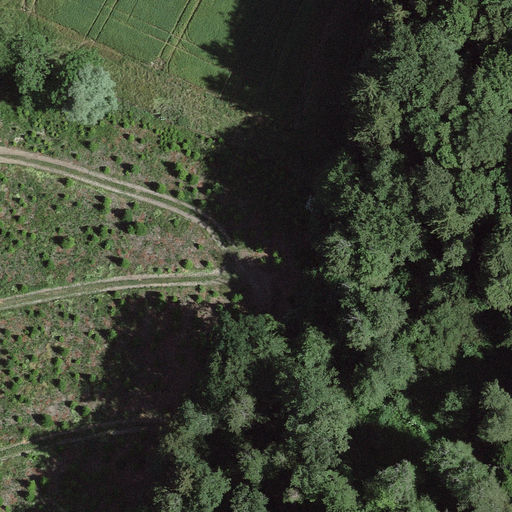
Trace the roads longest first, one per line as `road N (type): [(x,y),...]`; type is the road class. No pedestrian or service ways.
road 1 (track): [(0,151),(188,209),(216,226),(246,274),(0,305)]
road 2 (track): [(0,455),(76,431),(148,422)]
